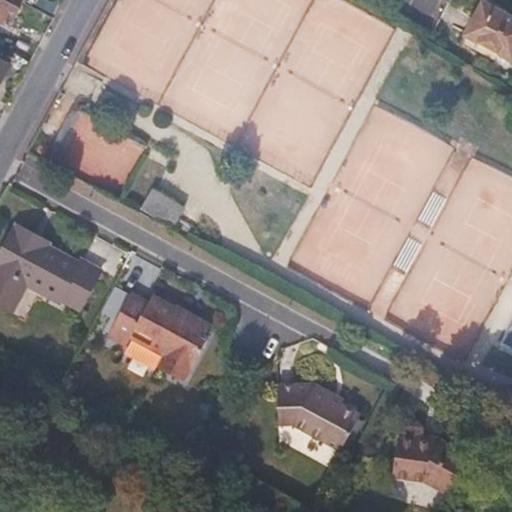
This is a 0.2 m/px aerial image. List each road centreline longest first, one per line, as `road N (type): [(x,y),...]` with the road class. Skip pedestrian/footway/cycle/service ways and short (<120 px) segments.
road 1 (residential): [(0,160),(254,301),(263,343)]
road 2 (residential): [(85,0),(0,155)]
